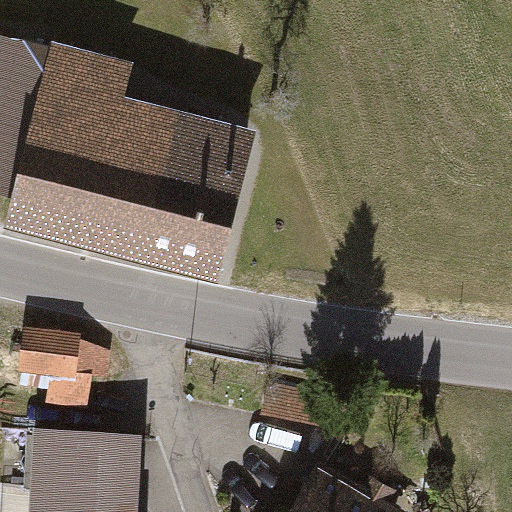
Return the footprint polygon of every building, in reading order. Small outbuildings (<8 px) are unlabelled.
[(0,180),(13,184),(5,217),(213,270),(247,138),(118,105),(126,73),(62,57),(66,42),(0,25),(0,180)] [(78,334),(26,329),(23,366),(51,369),(50,386),(91,389),(95,349),(77,348),(78,334)] [(261,365),(241,362),(237,383),(257,386),(261,365)] [(327,395),(270,383),(264,413),(321,425),(327,395)] [(39,442),(35,511),(142,511),(145,447),(39,442)] [(323,466),(293,511),(395,511),(388,507),(397,493),(368,475),(359,489),(323,466)]
